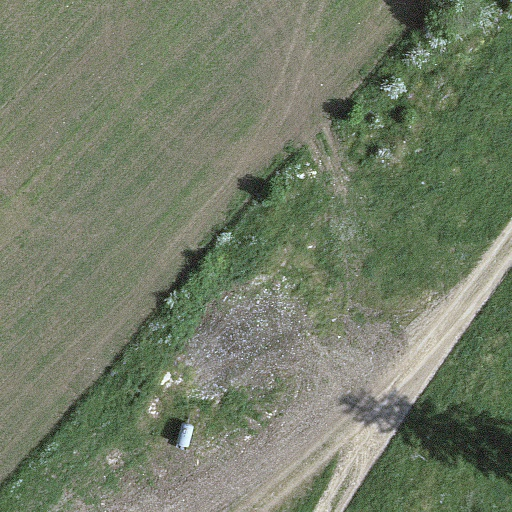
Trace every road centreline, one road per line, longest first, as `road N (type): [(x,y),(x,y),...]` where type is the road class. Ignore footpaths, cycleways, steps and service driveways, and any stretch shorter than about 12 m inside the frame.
road 1 (unclassified): [(511,233),(432,336),(392,413),(322,511)]
road 2 (track): [(236,511),(432,336)]
